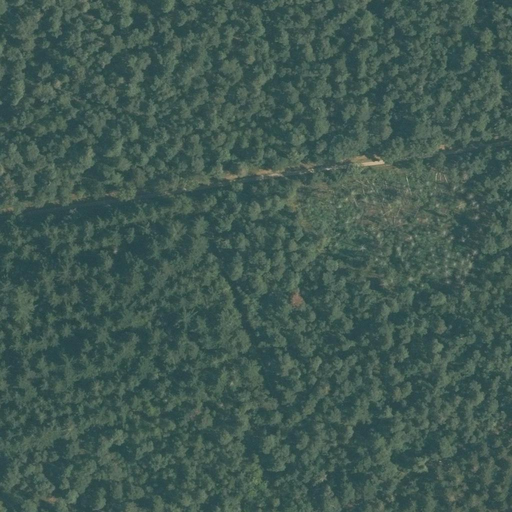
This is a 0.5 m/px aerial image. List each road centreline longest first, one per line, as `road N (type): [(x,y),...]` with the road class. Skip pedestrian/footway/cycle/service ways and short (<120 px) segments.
road 1 (track): [(0,220),(511,145)]
road 2 (unknown): [(316,511),(189,192)]
